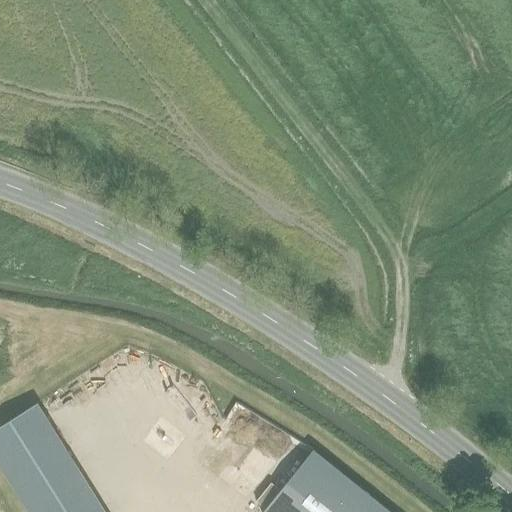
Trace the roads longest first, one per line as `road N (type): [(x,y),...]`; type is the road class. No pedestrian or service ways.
road 1 (tertiary): [(0,183),(232,296),(388,400),(511,498)]
road 2 (track): [(388,400),(403,347),(405,283),(391,246),(201,0)]
